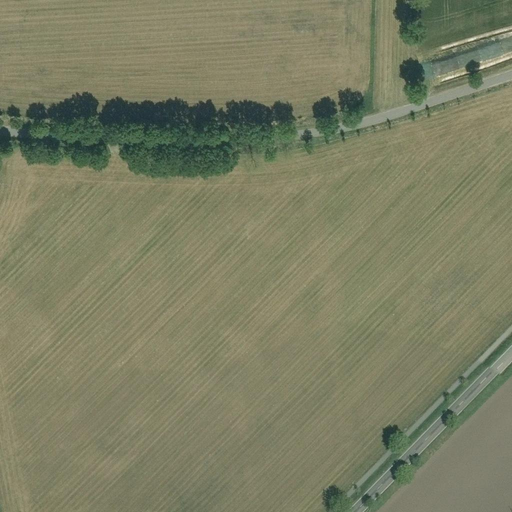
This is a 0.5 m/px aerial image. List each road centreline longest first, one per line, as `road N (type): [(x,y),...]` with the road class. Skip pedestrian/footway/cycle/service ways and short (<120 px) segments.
road 1 (residential): [(511,76),(360,124),(266,139),(0,131)]
road 2 (tertiary): [(511,352),(355,511)]
